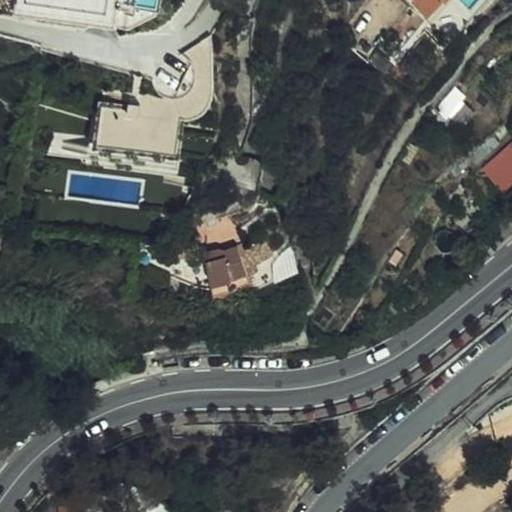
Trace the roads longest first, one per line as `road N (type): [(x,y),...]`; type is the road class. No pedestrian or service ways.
road 1 (primary): [(0,504),(48,445),(95,416),(185,394),(314,386),(379,365),(511,265)]
road 2 (secondary): [(511,345),(377,456),(323,511)]
road 3 (residential): [(511,389),(435,443),(363,511)]
